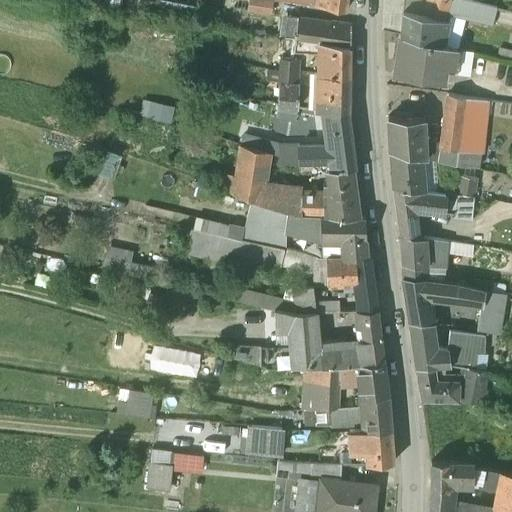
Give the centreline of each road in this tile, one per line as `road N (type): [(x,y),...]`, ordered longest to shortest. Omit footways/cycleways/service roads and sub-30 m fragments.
road 1 (residential): [(414,511),(376,204),(368,0)]
road 2 (track): [(0,289),(169,344)]
road 3 (track): [(0,181),(156,222)]
